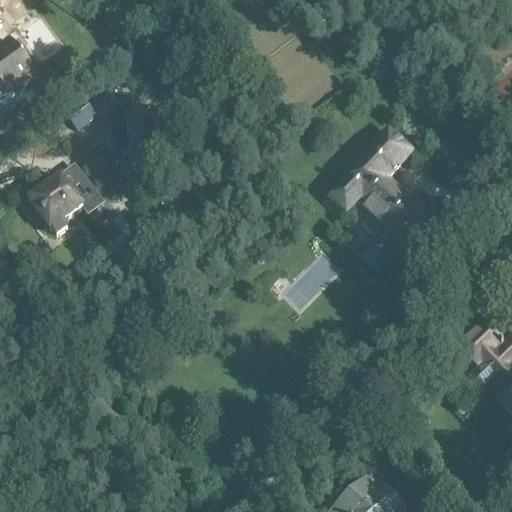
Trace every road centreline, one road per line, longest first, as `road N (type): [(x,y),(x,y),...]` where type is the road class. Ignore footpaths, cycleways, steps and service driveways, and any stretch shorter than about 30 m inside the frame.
road 1 (residential): [(242,511),(511,258)]
road 2 (residential): [(172,511),(96,391),(0,272)]
